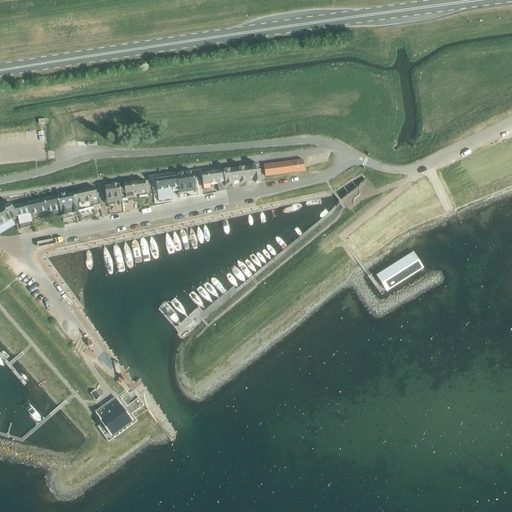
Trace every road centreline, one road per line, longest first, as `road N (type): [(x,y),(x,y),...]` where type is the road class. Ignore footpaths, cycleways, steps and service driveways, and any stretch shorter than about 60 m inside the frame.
road 1 (primary): [(0,71),(483,0)]
road 2 (residential): [(9,247),(323,177),(353,158)]
road 3 (residential): [(0,196),(318,151),(329,143)]
road 4 (unclassified): [(0,181),(88,155),(329,143)]
road 5 (unclassified): [(353,158),(416,169),(511,123)]
